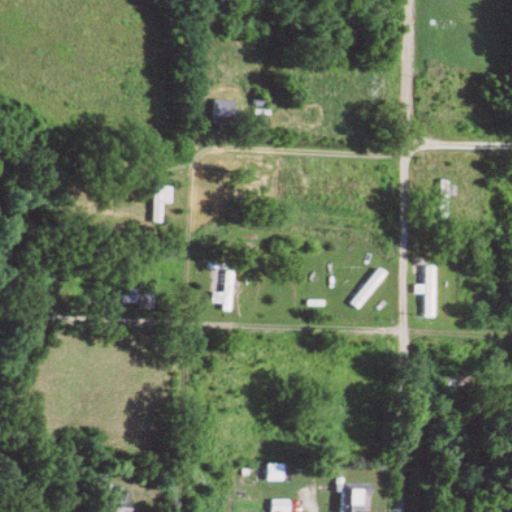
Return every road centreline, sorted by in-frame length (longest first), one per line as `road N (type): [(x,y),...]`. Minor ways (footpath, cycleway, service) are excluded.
road 1 (residential): [(511,335),(0,314)]
road 2 (residential): [(177,511),(186,172),(202,151),(224,149)]
road 3 (residential): [(403,511),(410,421),(405,155)]
road 4 (residential): [(405,155),(224,149)]
road 5 (residential): [(405,144),(409,0)]
